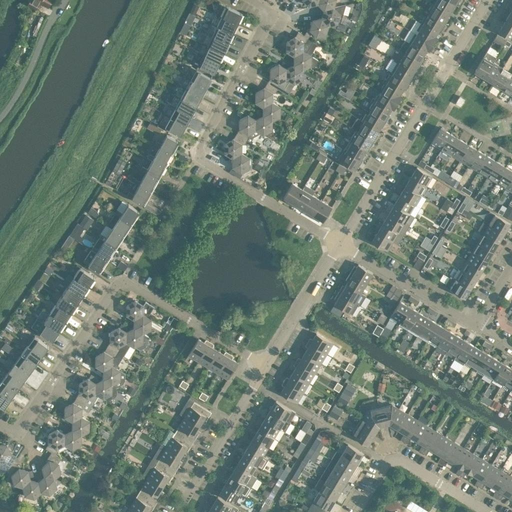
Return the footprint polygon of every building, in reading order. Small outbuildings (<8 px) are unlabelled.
[(30,0),(28,5),(37,9),(40,2),(49,8),(53,0),(30,0)] [(318,0),(318,3),(324,10),(333,7),(335,0),(318,0)] [(451,11),(453,12),(457,5),(448,0),(434,0),(434,1),(432,0),(431,2),(449,13),(451,11)] [(449,18),(447,16),(449,13),(431,2),(429,4),(431,5),(428,10),(430,11),(429,14),(445,24),(449,18)] [(242,14),(219,3),(214,13),(216,13),(238,24),(242,14)] [(328,25),(341,22),(346,4),(333,7),(324,10),(321,18),(328,25)] [(189,12),(186,17),(193,21),(195,15),(189,12)] [(211,23),(233,33),(238,24),(216,13),(211,23)] [(439,30),(441,31),(445,24),(429,14),(427,17),(425,16),(422,21),(420,20),(419,22),(437,33),(439,30)] [(41,16),(33,34),(38,36),(45,18),(41,16)] [(326,34),(328,25),(321,18),(318,19),(313,20),(310,29),(308,29),(304,35),(308,38),(312,32),(317,36),(326,34)] [(438,37),(435,36),(437,33),(419,22),(418,24),(419,25),(416,30),(419,31),(417,34),(434,44),(438,37)] [(499,32),(511,39),(511,26),(505,22),(499,32)] [(206,33),(228,43),(233,33),(211,23),(206,33)] [(338,23),(336,29),(343,31),(345,26),(338,23)] [(292,54),(294,56),(303,51),(306,53),(313,41),(308,38),(304,35),(298,32),(295,37),(287,41),(287,51),(288,51),(292,54)] [(202,43),(224,53),(228,43),(206,33),(202,43)] [(434,44),(417,34),(415,33),(410,40),(408,39),(407,41),(425,52),(427,50),(429,51),(434,44)] [(497,34),(494,40),(503,46),(504,44),(507,40),(497,34)] [(426,57),(424,55),(425,52),(407,41),(406,43),(408,44),(405,49),(407,50),(405,53),(422,64),(426,57)] [(197,52),(219,63),(224,53),(202,43),(197,52)] [(306,53),(303,51),(294,56),(294,64),(303,69),(311,65),(314,67),(318,60),(311,56),(306,53)] [(484,78),(493,62),(496,57),(487,51),(474,72),(484,78)] [(214,73),(219,63),(197,52),(192,62),(198,65),(214,73)] [(422,64),(405,53),(403,52),(398,60),(396,59),(395,61),(414,72),(415,69),(418,70),(422,64)] [(361,60),(358,64),(362,67),(364,68),(367,63),(361,60)] [(414,76),(412,75),(414,72),(395,61),(394,63),(396,64),(393,69),(395,70),(393,73),(410,83),(414,76)] [(493,83),(503,68),(493,62),(484,78),(493,83)] [(270,78),(267,83),(278,89),(280,85),(285,88),(290,80),(286,78),(287,69),(279,64),(271,68),(270,78)] [(302,79),(303,69),(294,64),(287,69),(286,78),(290,80),(294,83),(302,79)] [(211,77),(214,73),(198,65),(196,69),(191,66),(185,76),(206,88),(212,78),(211,77)] [(503,68),(493,83),(503,89),(511,74),(503,68)] [(404,88),(406,90),(410,83),(393,73),(392,76),(389,74),(386,79),(385,78),(383,80),(402,91),(404,88)] [(511,73),(511,74),(503,89),(511,94),(511,73)] [(180,85),(201,97),(206,88),(185,76),(180,85)] [(402,95),(400,94),(402,91),(383,80),(382,82),(384,83),(381,88),(383,89),(381,92),(398,102),(402,95)] [(256,102),(263,106),(272,102),(272,93),(275,93),(278,89),(267,83),(264,88),(256,92),(256,102)] [(175,95),(196,107),(201,97),(180,85),(175,95)] [(392,108),(394,109),(398,102),(381,92),(380,95),(378,94),(375,99),(373,98),(372,100),(390,111),(392,108)] [(170,104),(191,116),(196,107),(175,95),(170,104)] [(460,96),(455,103),(461,106),(465,99),(460,96)] [(391,115),(388,114),(390,111),(372,100),(370,102),(372,103),(369,108),(371,109),(370,112),(386,122),(391,115)] [(263,106),(263,115),(272,120),(280,116),(280,106),(272,102),(263,106)] [(165,113),(186,125),(191,116),(170,104),(165,113)] [(331,122),(334,117),(331,115),(327,112),(324,118),(331,122)] [(380,128),(382,129),(386,122),(370,112),(368,115),(366,113),(363,118),(361,117),(360,119),(378,130),(380,128)] [(159,124),(180,135),(186,125),(165,113),(159,124)] [(240,119),(239,129),(236,134),(247,140),(250,142),(253,138),(262,133),(256,129),(256,120),(248,115),(240,119)] [(263,115),(256,120),(256,129),(262,133),(263,134),(272,129),(272,120),(263,115)] [(379,135),(376,133),(378,130),(360,119),(357,118),(352,128),(358,131),(375,141),(379,135)] [(157,125),(154,131),(159,134),(162,128),(157,125)] [(441,128),(431,143),(441,149),(450,133),(441,128)] [(368,147),(370,148),(375,141),(358,131),(356,134),(354,133),(351,138),(349,137),(348,139),(366,150),(368,147)] [(450,133),(441,149),(450,154),(460,139),(450,133)] [(180,141),(167,134),(162,144),(156,141),(154,145),(159,148),(160,147),(173,154),(180,141)] [(241,144),(244,144),(247,140),(236,134),(233,139),(225,143),(225,153),(233,157),(241,153),(241,144)] [(367,154),(365,153),(366,150),(348,139),(347,141),(349,142),(346,147),(348,148),(346,151),(363,161),(367,154)] [(460,139),(450,154),(460,160),(469,145),(460,139)] [(469,145),(460,160),(469,165),(478,150),(469,145)] [(147,157),(153,160),(166,167),(173,154),(160,147),(159,148),(155,156),(150,154),(147,157)] [(359,168),(363,161),(346,151),(344,150),(338,160),(354,170),(356,167),(359,168)] [(478,150),(469,165),(478,171),(487,156),(478,150)] [(252,159),(241,153),(233,157),(232,167),(229,172),(240,178),(242,174),(252,169),(252,159)] [(487,156),(478,171),(487,177),(497,161),(487,156)] [(120,174),(126,163),(119,159),(113,170),(120,174)] [(141,170),(146,173),(146,172),(159,180),(166,167),(153,160),(148,169),(143,166),(141,170)] [(497,161),(487,177),(497,182),(506,167),(497,161)] [(432,176),(417,167),(411,177),(426,186),(432,176)] [(511,170),(506,167),(497,182),(506,188),(511,177),(511,170)] [(134,183),(139,185),(152,192),(159,180),(146,172),(146,173),(141,182),(136,179),(134,183)] [(426,186),(411,177),(405,186),(421,195),(426,186)] [(454,179),(453,180),(449,178),(447,181),(456,187),(459,181),(454,179)] [(463,186),(464,184),(459,181),(456,187),(466,193),(468,189),(463,186)] [(287,199),(285,201),(292,206),(302,189),(292,183),(284,197),(287,199)] [(129,192),(127,195),(145,205),(152,192),(139,185),(134,194),(129,192)] [(299,210),(301,208),(303,209),(312,195),(314,191),(305,186),(302,189),(292,206),(299,210)] [(421,195),(405,186),(400,195),(415,204),(421,195)] [(306,211),(305,213),(312,217),(322,201),(312,195),(303,209),(306,211)] [(415,204),(400,195),(394,204),(410,213),(415,204)] [(323,221),(332,207),(322,201),(312,217),(319,222),(320,220),(323,221)] [(451,207),(450,206),(447,211),(452,214),(458,205),(454,202),(451,207)] [(122,213),(117,210),(115,213),(133,224),(141,212),(128,204),(122,213)] [(415,217),(410,213),(394,204),(389,213),(410,226),(415,217)] [(162,210),(153,205),(150,210),(157,214),(160,213),(162,210)] [(511,207),(508,205),(504,211),(502,215),(511,221),(511,220),(511,207)] [(88,212),(97,218),(99,214),(98,211),(92,207),(88,212)] [(484,221),(504,233),(510,223),(490,211),(484,221)] [(133,224),(115,213),(107,225),(112,228),(125,236),(133,224)] [(410,226),(389,213),(383,223),(404,235),(410,226)] [(86,215),(80,224),(86,228),(92,219),(86,215)] [(478,230),(483,233),(499,242),(504,233),(484,221),(478,230)] [(378,232),(393,241),(398,245),(404,235),(383,223),(378,232)] [(106,237),(102,234),(99,237),(117,248),(125,236),(112,228),(106,237)] [(73,230),(70,235),(82,242),(85,238),(73,230)] [(372,242),(387,251),(393,241),(378,232),(372,242)] [(499,242),(483,233),(478,242),(493,251),(499,242)] [(117,248),(99,237),(92,249),(109,260),(117,248)] [(493,251),(478,242),(472,251),(488,261),(493,251)] [(64,243),(61,248),(66,251),(69,246),(64,243)] [(109,260),(92,249),(83,261),(87,263),(85,266),(94,272),(96,270),(101,273),(109,260)] [(426,256),(419,251),(416,256),(419,257),(424,260),(426,256)] [(488,261),(472,251),(467,261),(482,270),(488,261)] [(413,266),(418,270),(424,260),(419,257),(413,266)] [(121,261),(118,266),(124,271),(128,265),(121,261)] [(482,270),(467,261),(461,270),(476,279),(482,270)] [(373,273),(358,264),(356,267),(354,266),(350,273),(367,283),(373,273)] [(47,266),(45,270),(50,274),(53,270),(47,266)] [(95,277),(80,267),(74,277),(89,286),(95,277)] [(456,279),(471,288),(476,279),(461,270),(456,279)] [(346,280),(348,281),(346,284),(361,292),(367,283),(350,273),(346,280)] [(445,286),(465,298),(471,288),(456,279),(451,276),(445,286)] [(89,286),(74,277),(68,286),(83,295),(89,286)] [(345,287),(342,285),(338,292),(355,302),(361,292),(346,284),(345,287)] [(403,291),(393,285),(387,295),(391,297),(397,301),(403,291)] [(83,295),(68,286),(62,295),(77,304),(83,295)] [(334,304),(349,312),(355,302),(338,292),(334,299),(336,300),(334,304)] [(77,304),(62,295),(56,304),(71,313),(77,304)] [(143,305),(135,300),(127,305),(127,314),(132,318),(135,319),(143,314),(148,317),(154,307),(146,301),(143,305)] [(396,323),(397,320),(400,322),(410,307),(400,301),(389,319),(396,323)] [(71,313),(56,304),(50,313),(65,322),(71,313)] [(400,322),(399,325),(408,330),(419,312),(410,307),(400,322)] [(65,322),(50,313),(44,309),(38,318),(44,322),(59,331),(65,322)] [(419,312),(408,330),(417,336),(428,318),(419,312)] [(143,333),(151,328),(151,319),(148,317),(143,314),(135,319),(134,328),(143,333)] [(174,317),(170,324),(174,326),(173,327),(177,329),(180,329),(178,323),(180,320),(174,317)] [(38,318),(32,327),(53,341),(59,331),(44,322),(38,318)] [(428,318),(417,336),(427,342),(437,323),(428,318)] [(167,322),(164,327),(170,331),(171,330),(173,327),(174,326),(170,324),(167,322)] [(437,323),(427,342),(436,347),(447,329),(437,323)] [(385,326),(380,334),(387,338),(391,330),(385,326)] [(127,332),(119,327),(111,332),(110,341),(107,346),(124,356),(131,344),(126,342),(127,332)] [(131,344),(139,349),(145,346),(147,342),(148,336),(143,333),(134,328),(127,332),(126,342),(131,344)] [(447,329),(436,347),(445,353),(456,335),(447,329)] [(313,339),(310,338),(308,342),(327,353),(333,343),(316,333),(313,339)] [(451,356),(453,354),(456,356),(465,340),(456,335),(445,353),(451,356)] [(49,346),(34,336),(28,345),(42,355),(49,346)] [(158,336),(155,340),(162,345),(165,340),(158,336)] [(198,338),(188,355),(198,361),(210,342),(206,340),(204,342),(198,338)] [(459,358),(458,360),(464,364),(475,346),(465,340),(456,356),(459,358)] [(212,347),(214,345),(210,342),(198,361),(208,367),(218,350),(212,347)] [(306,346),(308,347),(304,353),(321,363),(327,353),(308,342),(306,346)] [(2,348),(8,353),(12,347),(5,343),(2,348)] [(21,354),(36,364),(42,355),(28,345),(21,354)] [(104,351),(96,356),(96,365),(104,370),(112,365),(117,368),(124,356),(107,346),(104,351)] [(470,368),(471,365),(475,367),(484,352),(475,346),(464,364),(470,368)] [(225,352),(224,354),(218,350),(208,367),(218,373),(229,354),(225,352)] [(478,369),(476,372),(482,375),(493,357),(484,352),(475,367),(478,369)] [(301,359),(299,357),(296,361),(315,373),(321,363),(304,353),(301,359)] [(15,362),(29,373),(36,364),(21,354),(15,362)] [(228,379),(238,362),(232,359),(233,357),(229,354),(218,373),(228,379)] [(138,357),(135,362),(140,365),(143,360),(138,357)] [(488,379),(490,376),(493,378),(502,363),(493,357),(482,375),(488,379)] [(294,366),(296,367),(293,373),(309,383),(315,373),(296,361),(294,366)] [(9,371),(23,382),(29,373),(15,362),(9,371)] [(496,380),(495,383),(501,386),(511,368),(502,363),(493,378),(496,380)] [(125,380),(125,373),(117,368),(112,365),(104,370),(103,379),(112,384),(117,387),(123,384),(125,380)] [(507,390),(508,387),(511,389),(511,388),(511,368),(501,386),(507,390)] [(2,380),(17,390),(23,382),(9,371),(2,380)] [(289,378),(287,377),(284,381),(303,392),(309,383),(293,373),(289,378)] [(91,374),(89,379),(96,383),(101,380),(91,374)] [(96,390),(96,383),(89,379),(88,378),(80,383),(79,392),(76,397),(87,404),(92,407),(99,395),(96,393),(96,390)] [(117,387),(112,384),(103,379),(101,380),(96,383),(96,390),(96,393),(103,397),(109,400),(115,397),(117,394),(117,387)] [(0,382),(0,391),(10,399),(17,390),(2,380),(0,382)] [(284,386),(281,392),(297,403),(303,392),(284,381),(282,385),(284,386)] [(379,382),(377,390),(384,391),(386,383),(379,382)] [(356,388),(347,383),(342,392),(351,397),(356,388)] [(130,388),(127,393),(132,396),(135,391),(130,388)] [(0,405),(4,408),(10,399),(0,391),(0,405)] [(336,401),(345,406),(351,397),(342,392),(336,401)] [(477,392),(474,397),(479,400),(482,395),(477,392)] [(87,404),(76,397),(73,402),(65,407),(65,416),(73,421),(81,416),(82,407),(89,412),(92,407),(87,404)] [(285,419),(291,410),(276,400),(270,410),(285,419)] [(206,421),(212,412),(194,401),(185,417),(200,426),(202,421),(206,421)] [(492,407),(499,411),(502,405),(495,401),(492,407)] [(389,424),(398,408),(392,404),(380,407),(384,425),(389,424)] [(343,411),(334,406),(331,410),(340,416),(343,411)] [(501,411),(507,415),(510,409),(504,406),(501,411)] [(384,425),(380,407),(368,410),(364,417),(379,426),(384,425)] [(399,430),(408,414),(398,408),(389,424),(399,430)] [(290,422),(285,419),(270,410),(264,419),(280,429),(284,431),(290,422)] [(328,415),(337,420),(340,416),(331,410),(328,415)] [(404,433),(400,439),(404,441),(417,420),(408,414),(399,430),(404,433)] [(89,421),(81,416),(73,421),(73,430),(81,435),(89,430),(89,421)] [(198,434),(197,430),(200,426),(185,417),(176,432),(193,442),(198,434)] [(368,445),(379,426),(364,417),(352,436),(368,445)] [(280,429),(264,419),(259,428),(274,438),(280,429)] [(307,420),(301,429),(303,430),(306,432),(309,428),(312,423),(307,420)] [(408,444),(411,437),(417,441),(426,425),(417,420),(404,441),(408,444)] [(423,444),(419,450),(423,453),(436,431),(426,425),(417,441),(423,444)] [(274,438),(259,428),(253,438),(269,447),(274,438)] [(57,448),(65,444),(65,434),(57,429),(49,434),(49,443),(45,448),(51,452),(56,455),(58,451),(57,448)] [(81,444),(81,435),(73,430),(65,434),(65,444),(73,448),(81,444)] [(426,455),(430,449),(435,452),(445,436),(436,431),(423,453),(426,455)] [(184,451),(188,451),(193,442),(176,432),(166,447),(181,456),(184,451)] [(301,442),(305,444),(311,435),(306,432),(301,442)] [(441,455),(437,461),(441,464),(454,442),(445,436),(435,452),(441,455)] [(269,447),(253,438),(248,447),(263,456),(269,447)] [(321,441),(316,438),(310,447),(315,450),(318,445),(321,441)] [(305,444),(301,442),(295,451),(300,454),(305,444)] [(445,466),(448,460),(454,463),(463,448),(454,442),(441,464),(445,466)] [(95,443),(92,448),(98,452),(101,447),(95,443)] [(0,444),(0,467),(7,470),(10,466),(13,462),(16,456),(11,453),(7,445),(0,444)] [(361,458),(360,458),(363,453),(348,444),(342,454),(357,463),(358,463),(361,458)] [(180,464),(179,460),(181,456),(166,447),(157,462),(175,472),(180,464)] [(268,459),(263,456),(248,447),(242,456),(257,466),(262,469),(268,459)] [(315,450),(310,447),(305,456),(309,459),(315,450)] [(460,467),(456,473),(459,475),(473,453),(463,448),(454,463),(460,467)] [(356,468),(355,467),(357,463),(342,454),(337,450),(331,460),(352,472),(353,473),(356,468)] [(61,458),(56,455),(51,452),(47,459),(49,460),(43,467),(45,476),(54,478),(61,472),(59,463),(61,458)] [(463,477),(467,471),(473,474),(482,459),(473,453),(459,475),(463,477)] [(257,466),(242,456),(236,465),(252,475),(257,466)] [(309,459),(305,456),(299,466),(304,468),(309,459)] [(478,478),(475,484),(478,486),(491,465),(482,459),(473,474),(478,478)] [(350,477),(349,476),(352,472),(331,460),(325,469),(346,481),(347,482),(350,477)] [(14,484),(23,486),(30,479),(28,471),(19,468),(20,466),(13,462),(10,466),(7,470),(6,472),(12,475),(14,484)] [(166,482),(170,481),(175,472),(157,462),(148,477),(163,486),(166,482)] [(257,478),(252,475),(236,465),(231,475),(251,487),(257,478)] [(482,488),(486,482),(491,486),(501,470),(491,465),(478,486),(482,488)] [(304,468),(299,466),(294,475),(298,478),(304,468)] [(289,472),(284,469),(278,478),(283,481),(289,472)] [(345,486),(344,485),(346,481),(325,469),(320,478),(325,481),(340,490),(342,491),(345,486)] [(497,489),(493,495),(497,497),(510,476),(501,470),(491,486),(497,489)] [(251,487),(231,475),(225,484),(241,493),(246,496),(251,487)] [(56,487),(54,478),(45,476),(39,482),(41,492),(50,494),(56,487)] [(500,500),(504,493),(510,497),(511,492),(511,477),(510,476),(497,497),(500,500)] [(162,494),(161,490),(163,486),(148,477),(139,492),(157,502),(162,494)] [(340,490),(325,481),(320,478),(314,487),(319,490),(335,500),(336,500),(339,495),(338,495),(340,490)] [(34,498),(41,492),(39,482),(30,479),(23,486),(25,495),(34,498)] [(219,494),(235,503),(241,493),(225,484),(219,494)] [(333,505),(332,504),(335,500),(319,490),(314,500),(327,508),(329,510),(329,509),(330,510),(333,505)] [(147,511),(148,511),(151,511),(157,502),(139,492),(130,507),(138,511),(147,511)] [(236,511),(238,509),(218,496),(212,506),(221,511),(236,511)] [(314,500),(308,509),(326,511),(327,508),(314,500)] [(426,511),(428,511),(411,500),(406,507),(414,511),(426,511)]
